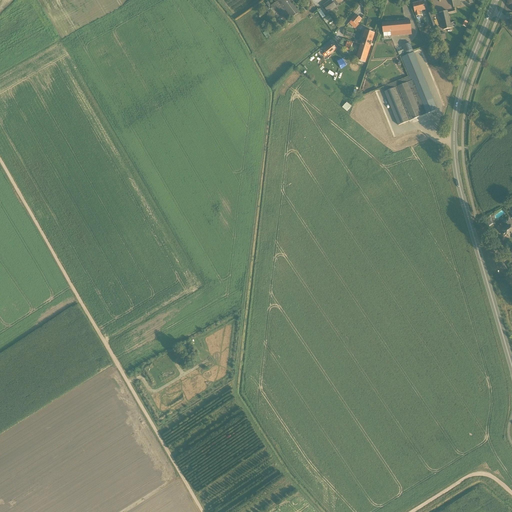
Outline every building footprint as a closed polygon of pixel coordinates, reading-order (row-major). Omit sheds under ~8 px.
[(18,0),(5,5),(8,15),(27,8),(24,0),(18,0)] [(284,24),(299,12),(289,0),(279,0),(271,6),(284,24)] [(328,12),(336,6),(331,0),(330,0),(323,5),(328,12)] [(419,11),(425,10),(423,1),(413,4),(416,16),(420,15),(419,11)] [(285,29),(269,7),(266,10),(282,31),(285,29)] [(320,9),(317,11),(326,23),(332,19),(328,14),(325,16),(320,9)] [(27,11),(0,20),(0,31),(31,20),(27,11)] [(443,30),(451,28),(447,11),(439,13),(443,30)] [(427,14),(432,29),(434,33),(431,34),(434,42),(437,41),(439,40),(438,38),(440,38),(436,27),(433,19),(432,15),(431,13),(427,14)] [(356,14),(351,20),(352,22),(350,24),(355,29),(359,24),(358,23),(362,19),(356,14)] [(391,36),(411,35),(410,21),(382,23),(383,33),(391,32),(391,36)] [(435,53),(434,51),(428,35),(429,34),(427,30),(425,31),(424,27),(425,26),(423,23),(419,25),(425,41),(435,66),(440,64),(438,57),(440,56),(438,52),(435,53)] [(365,30),(361,44),(366,46),(367,44),(371,45),(375,33),(365,30)] [(332,43),(324,50),(328,56),(337,49),(332,43)] [(410,43),(402,46),(404,50),(405,52),(406,56),(414,53),(412,50),(410,43)] [(356,60),(365,63),(371,45),(367,44),(366,46),(361,44),(356,60)] [(410,77),(383,88),(398,125),(437,110),(414,53),(406,56),(402,57),(410,77)] [(346,102),(342,107),(346,111),(351,106),(346,102)] [(502,222),(506,227),(500,231),(505,236),(507,235),(509,237),(511,234),(511,222),(508,217),(502,222)]
